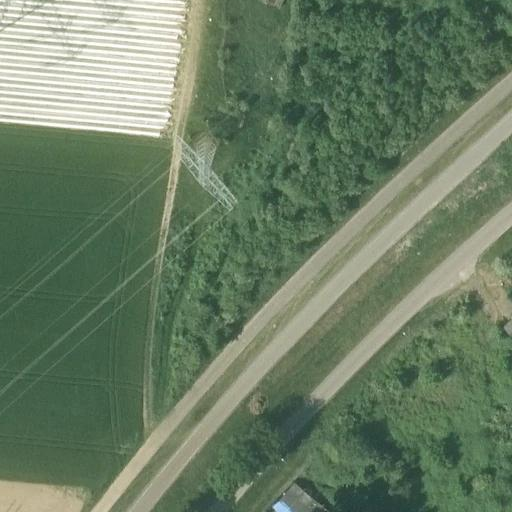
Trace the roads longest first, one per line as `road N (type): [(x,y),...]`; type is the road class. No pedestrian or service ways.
road 1 (unclassified): [(511,124),(265,364),(142,511)]
road 2 (unclassified): [(216,511),(368,347),(511,215)]
